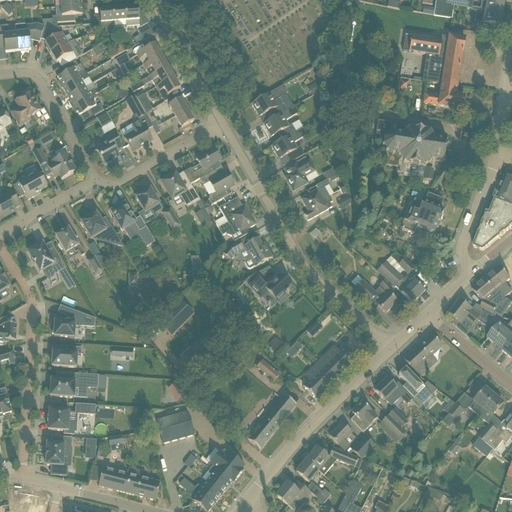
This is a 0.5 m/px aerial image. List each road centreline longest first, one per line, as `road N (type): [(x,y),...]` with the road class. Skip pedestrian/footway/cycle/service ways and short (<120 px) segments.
road 1 (residential): [(389,348),(300,263),(221,125)]
road 2 (residential): [(22,480),(36,300),(0,239)]
road 3 (residential): [(243,508),(389,348)]
road 4 (residential): [(0,76),(38,77),(100,177)]
road 5 (unclassified): [(221,125),(151,1)]
road 6 (residential): [(100,177),(124,177),(221,125)]
road 7 (residential): [(474,270),(461,247),(499,151)]
